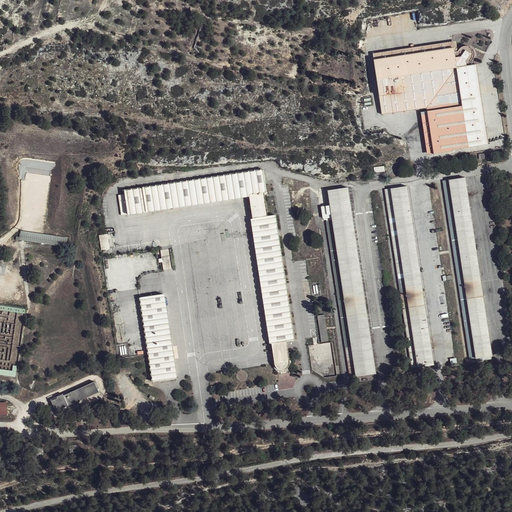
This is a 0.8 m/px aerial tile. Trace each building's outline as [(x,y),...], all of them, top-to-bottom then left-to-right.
[(483,142),(473,48),(377,61),(382,110),(424,105),(430,147),(483,142)] [(379,139),(370,141),(371,148),(380,146),(379,139)] [(461,163),(440,167),(465,341),(486,339),(461,163)] [(263,170),(126,190),(129,212),(266,192),(263,170)] [(345,170),(326,172),(352,358),(372,355),(345,170)] [(404,172),(383,175),(407,350),(429,348),(404,172)] [(74,208),(24,202),(23,215),(72,222),(74,208)] [(275,217),(251,220),(270,343),(294,339),(275,217)] [(66,245),(67,235),(20,230),(19,240),(66,245)] [(101,250),(110,248),(107,233),(98,235),(101,250)] [(165,269),(172,268),(171,249),(163,249),(165,269)] [(164,296),(140,299),(152,380),(176,377),(164,296)] [(20,300),(0,298),(0,350),(13,352),(20,300)] [(327,341),(325,314),(318,314),(320,341),(327,341)] [(334,358),(332,342),(319,344),(318,337),(314,338),(316,345),(313,346),(314,354),(319,353),(320,360),(334,358)] [(97,373),(91,359),(44,379),(51,392),(97,373)] [(0,373),(15,375),(16,365),(0,363),(0,373)] [(94,380),(50,397),(54,409),(98,392),(94,380)] [(9,401),(0,401),(0,411),(8,412),(9,401)]
